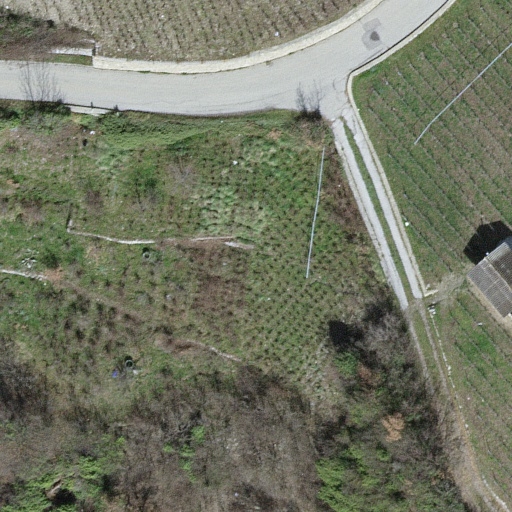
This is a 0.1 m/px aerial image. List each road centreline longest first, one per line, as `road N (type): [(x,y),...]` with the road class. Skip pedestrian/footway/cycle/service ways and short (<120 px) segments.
road 1 (track): [(324,76),(510,511)]
road 2 (unclassified): [(419,0),(324,76),(127,96),(0,83)]
